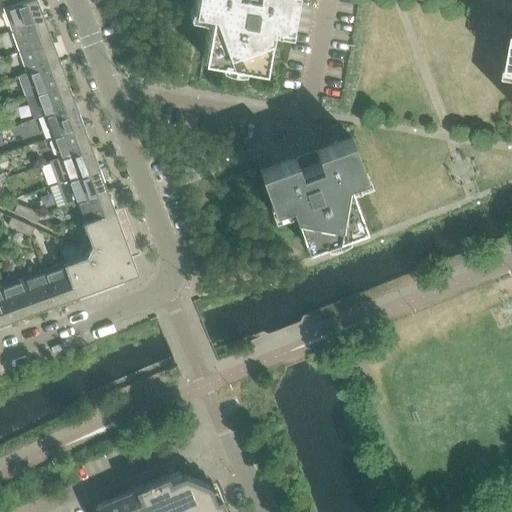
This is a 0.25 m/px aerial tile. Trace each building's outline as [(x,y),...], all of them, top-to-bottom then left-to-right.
[(44,18),(37,0),(23,0),(21,1),(11,0),(2,0),(5,7),(4,7),(5,11),(2,14),(6,25),(11,26),(12,30),(44,18)] [(289,25),(293,0),(193,0),(192,8),(190,7),(189,15),(205,18),(206,16),(209,16),(202,57),(264,67),(271,27),(274,28),(274,30),(290,32),(291,25),(289,25)] [(51,39),(44,18),(12,30),(20,51),(47,41),(51,39)] [(47,41),(20,51),(28,72),(59,61),(51,39),(47,41)] [(67,82),(59,61),(28,72),(18,76),(26,98),(67,82)] [(75,104),(67,82),(26,98),(34,119),(43,115),(75,104)] [(83,125),(75,104),(43,115),(51,137),(83,125)] [(91,147),(83,125),(51,137),(52,139),(49,143),(53,154),(58,155),(59,158),(91,147)] [(364,224),(350,187),(349,185),(353,184),(354,186),(369,180),(366,173),(365,174),(351,137),(315,151),(295,159),(295,158),(259,171),(272,208),(270,208),(273,215),(288,210),(288,208),(291,207),(305,245),(364,224)] [(91,147),(59,158),(50,162),(58,183),(99,168),(91,147)] [(107,190),(99,168),(58,183),(66,205),(75,202),(107,190)] [(115,212),(107,190),(75,202),(83,223),(115,212)] [(25,217),(29,209),(17,204),(14,212),(25,217)] [(37,222),(40,214),(29,209),(25,217),(37,222)] [(137,272),(115,212),(83,223),(91,244),(86,255),(64,263),(76,295),(137,272)] [(19,231),(23,222),(11,217),(8,226),(19,231)] [(30,236),(34,228),(23,222),(19,231),(30,236)] [(76,295),(64,263),(43,271),(47,282),(54,303),(76,295)] [(54,303),(47,282),(43,271),(21,279),(33,311),(54,303)] [(33,311),(21,279),(1,286),(0,285),(0,288),(11,319),(33,311)] [(0,322),(11,319),(0,288),(0,322)] [(184,510),(196,479),(184,474),(169,480),(167,475),(94,505),(96,511),(170,511),(180,508),(184,510)] [(227,511),(221,497),(215,499),(209,485),(196,479),(184,510),(188,511),(227,511)]
